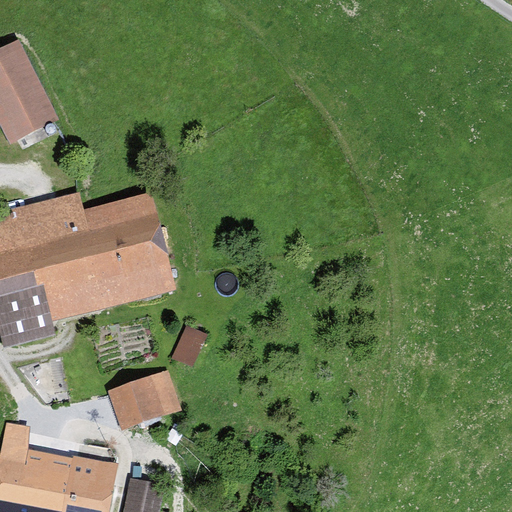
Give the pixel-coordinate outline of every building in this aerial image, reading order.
[(15,47),(0,54),(0,106),(8,123),(18,117),(26,132),(52,119),(15,47)] [(102,292),(103,297),(164,281),(145,209),(85,224),(79,198),(0,218),(0,247),(0,249),(0,296),(13,343),(55,331),(48,307),(102,292)] [(173,355),(193,364),(207,333),(188,324),(173,355)] [(130,422),(152,415),(142,384),(120,391),(130,422)] [(169,452),(180,436),(168,427),(157,443),(169,452)] [(98,511),(110,449),(75,442),(70,471),(2,457),(0,467),(0,511),(98,511)] [(164,511),(169,490),(141,485),(134,511),(164,511)]
